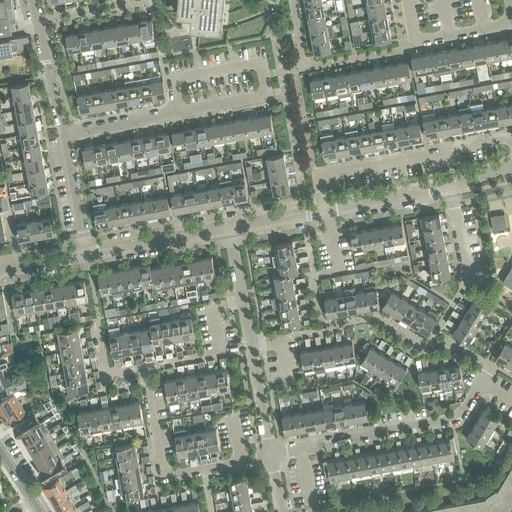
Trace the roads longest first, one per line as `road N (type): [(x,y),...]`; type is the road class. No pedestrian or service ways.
road 1 (residential): [(282,343),(283,336),(379,317),(426,344),(448,339),(492,366),(482,382)]
road 2 (residential): [(482,382),(453,420),(273,455)]
road 3 (residential): [(326,211),(319,176),(511,140)]
road 4 (residential): [(300,68),(511,20)]
road 5 (residential): [(205,468),(165,477),(143,368)]
road 6 (residential): [(230,226),(88,254)]
road 7 (residential): [(261,63),(170,79),(177,114)]
road 8 (residential): [(177,114),(267,98),(261,63)]
road 9 (residential): [(450,186),(326,211)]
road 10 (residential): [(88,254),(67,133)]
